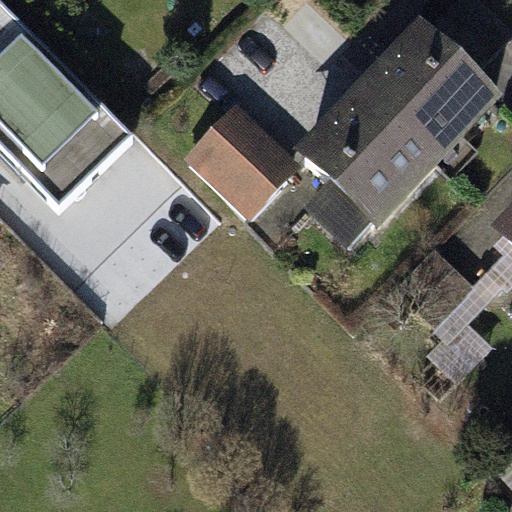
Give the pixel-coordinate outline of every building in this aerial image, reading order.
[(135,142),(0,6),(0,148),(64,212),(135,142)] [(498,107),(423,39),(367,101),(441,168),(498,107)] [(441,168),(367,101),(310,163),(384,230),(441,168)] [(310,175),(247,110),(192,163),(255,228),(310,175)] [(0,242),(8,234),(0,225),(0,242)]
